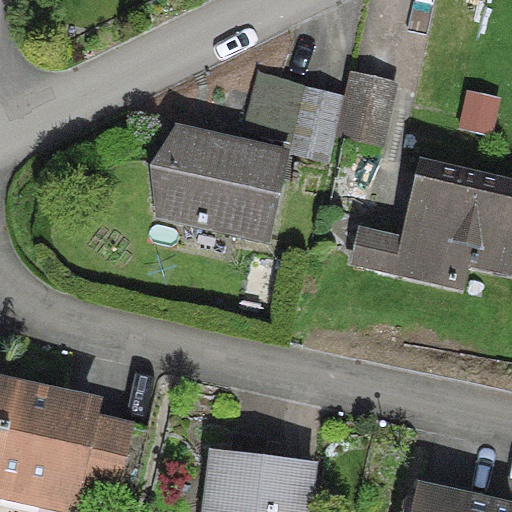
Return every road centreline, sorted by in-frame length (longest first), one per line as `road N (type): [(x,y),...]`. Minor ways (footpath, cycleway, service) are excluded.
road 1 (residential): [(0,275),(50,322),(511,425)]
road 2 (residential): [(296,0),(0,139)]
